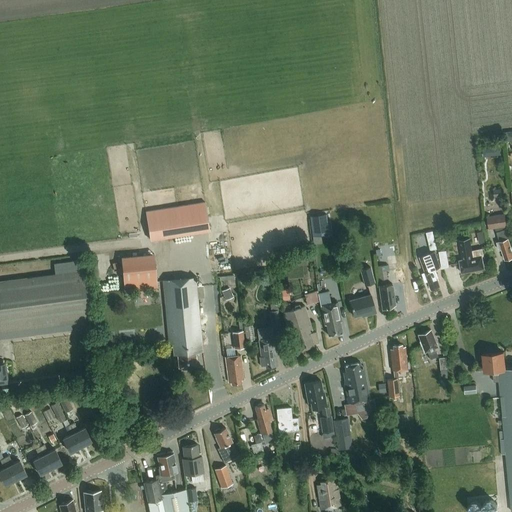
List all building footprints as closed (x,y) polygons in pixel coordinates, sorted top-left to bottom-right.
[(483,149),(484,156),(500,154),(499,146),(483,149)] [(204,201),(145,211),(150,240),(209,231),(204,201)] [(326,214),(310,216),(312,235),(328,233),(326,214)] [(505,214),(487,217),(489,229),(496,228),(500,242),(497,243),(500,251),(503,250),(506,260),(511,258),(511,247),(506,230),(505,226),(507,226),(505,214)] [(485,231),(478,232),(480,243),(487,241),(485,231)] [(462,273),(463,273),(485,268),(483,256),(484,256),(482,249),(472,251),(470,238),(460,240),(463,259),(459,260),(462,273)] [(442,269),(449,267),(446,251),(439,252),(442,269)] [(435,252),(421,257),(426,272),(422,273),(426,282),(428,281),(432,289),(440,286),(437,278),(438,278),(435,269),(440,267),(435,252)] [(122,257),(124,291),(135,290),(147,289),(157,288),(155,255),(122,257)] [(55,273),(0,280),(0,331),(92,320),(85,260),(54,263),(55,273)] [(378,266),(380,280),(388,279),(387,271),(390,271),(389,265),(378,266)] [(365,285),(375,282),(370,266),(360,269),(365,285)] [(197,277),(163,280),(169,344),(172,344),(173,355),(178,355),(180,367),(197,366),(196,353),(203,353),(199,299),(204,298),(203,285),(197,286),(197,277)] [(246,277),(242,283),(247,286),(251,280),(246,277)] [(384,310),(396,306),(394,285),(381,287),(384,310)] [(222,291),(226,300),(233,297),(229,288),(222,291)] [(147,289),(135,290),(136,298),(148,297),(147,289)] [(289,289),(282,289),(283,300),(290,299),(289,289)] [(327,291),(319,293),(326,325),(327,325),(330,336),(343,333),(340,322),(342,321),(338,302),(330,304),(327,291)] [(362,316),(375,312),(370,294),(349,300),(354,316),(362,314),(362,316)] [(273,327),(282,326),(279,304),(272,305),(273,311),(271,312),(273,327)] [(305,306),(283,312),(294,350),(297,349),(299,352),(314,348),(313,345),(318,343),(316,333),(313,334),(305,306)] [(430,359),(438,356),(435,348),(438,347),(431,330),(418,335),(420,340),(419,342),(424,353),(427,351),(430,359)] [(245,347),(243,331),(233,333),(235,349),(245,347)] [(275,363),(278,363),(275,338),(260,340),(262,357),(260,357),(261,366),(266,365),(266,368),(276,367),(275,363)] [(397,370),(407,369),(405,346),(402,347),(402,344),(393,345),(393,349),(390,349),(392,371),(393,370),(397,370)] [(511,368),(505,369),(503,352),(484,354),(485,371),(493,370),(494,382),(500,381),(505,439),(501,439),(503,454),(507,454),(511,507),(511,368)] [(242,379),(245,379),(241,356),(227,358),(230,382),(232,382),(232,384),(242,383),(242,379)] [(448,378),(446,357),(439,358),(441,378),(448,378)] [(374,398),(369,399),(362,365),(359,366),(358,362),(344,365),(346,374),(343,374),(345,383),(344,383),(348,403),(344,404),(346,415),(357,412),(361,418),(367,417),(369,410),(376,409),(374,398)] [(399,396),(397,378),(387,379),(389,397),(399,396)] [(324,433),(334,431),(331,415),(330,415),(328,405),(327,406),(324,391),(323,391),(321,380),(304,383),(308,402),(311,402),(312,409),(315,408),(316,410),(319,410),(319,407),(321,407),(323,416),(322,416),(322,417),(321,417),(324,433)] [(465,394),(478,393),(477,386),(464,387),(465,394)] [(73,408),(67,398),(60,401),(66,412),(73,408)] [(51,405),(60,423),(66,420),(57,402),(51,405)] [(268,420),(271,419),(269,412),(266,413),(263,404),(254,407),(258,418),(256,419),(260,433),(271,430),(268,420)] [(297,418),(292,418),(291,407),(276,409),(278,431),(292,430),(299,430),(297,418)] [(37,422),(31,412),(25,415),(30,425),(37,422)] [(408,425),(407,414),(394,415),(395,426),(408,425)] [(28,425),(22,415),(17,418),(22,428),(28,425)] [(348,418),(333,420),(338,449),(352,447),(348,418)] [(75,423),(71,425),(82,447),(92,441),(85,427),(79,431),(75,423)] [(71,435),(64,439),(71,453),(82,447),(71,425),(67,427),(71,435)] [(232,442),(225,428),(214,433),(216,437),(220,447),(217,448),(224,463),(232,459),(238,456),(238,455),(232,442)] [(56,439),(53,433),(48,436),(51,442),(56,439)] [(253,455),(264,452),(261,442),(251,445),(253,455)] [(303,460),(302,444),(295,445),(296,460),(303,460)] [(45,445),(40,447),(52,469),(62,463),(55,449),(48,453),(45,445)] [(185,476),(204,473),(201,456),(199,456),(197,445),(183,447),(185,458),(182,459),(185,476)] [(40,457),(34,460),(41,474),(52,469),(40,447),(36,449),(40,457)] [(173,473),(177,472),(173,452),(168,453),(168,455),(166,456),(165,453),(157,455),(158,457),(161,474),(156,476),(156,479),(144,481),(149,511),(188,511),(186,490),(168,494),(165,481),(174,479),(173,473)] [(13,463),(9,455),(4,457),(5,458),(16,480),(27,474),(20,461),(13,463)] [(5,458),(4,457),(0,459),(0,460),(4,468),(0,470),(0,476),(5,486),(16,480),(5,458)] [(222,488),(234,484),(227,466),(216,470),(222,488)] [(321,485),(316,485),(321,510),(325,509),(325,511),(333,511),(336,511),(335,507),(340,506),(335,479),(320,481),(321,485)] [(198,500),(196,488),(188,489),(190,501),(198,500)] [(89,511),(102,510),(100,491),(84,492),(86,511),(89,511)] [(76,511),(73,500),(59,505),(61,511),(76,511)]
